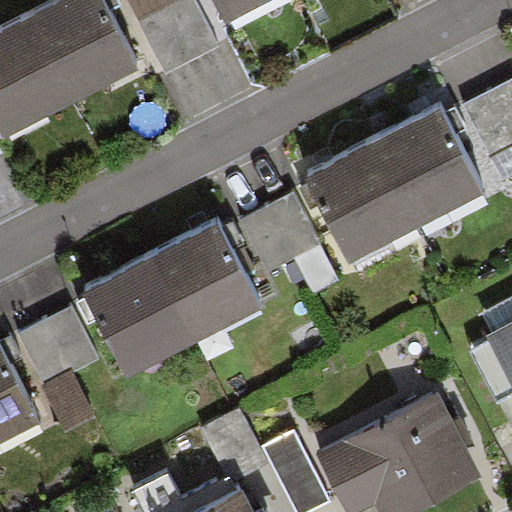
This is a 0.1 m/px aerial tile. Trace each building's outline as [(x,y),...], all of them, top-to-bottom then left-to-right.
[(71,85),(26,0),(24,0),(0,12),(0,110),(4,119),(71,85)] [(26,0),(71,85),(139,51),(113,0),(26,0)] [(134,0),(140,11),(161,0),(134,0)] [(198,0),(161,0),(140,11),(166,64),(218,37),(198,0)] [(511,69),(464,94),(492,148),(511,137),(511,69)] [(372,123),(416,209),(485,174),(441,88),(372,123)] [(416,209),(372,123),(304,158),(348,244),(416,209)] [(321,234),(295,184),(241,212),(267,262),(321,234)] [(152,238),(196,325),(263,291),(220,204),(152,238)] [(196,325),(152,238),(83,273),(127,360),(196,325)] [(96,351),(70,299),(18,325),(45,377),(72,363),(96,351)] [(511,305),(488,318),(511,363),(511,305)] [(0,423),(41,403),(0,324),(0,423)] [(95,406),(72,363),(45,377),(68,420),(95,406)] [(350,502),(377,489),(388,510),(482,462),(439,378),(318,440),(350,502)] [(200,421),(229,475),(244,468),(268,455),(240,400),(200,421)] [(332,491),(295,421),(263,438),(300,508),(332,491)] [(151,511),(278,511),(267,489),(256,494),(244,468),(229,475),(151,511)]
